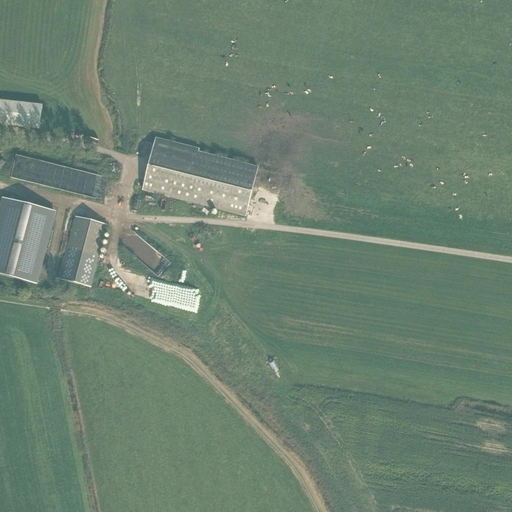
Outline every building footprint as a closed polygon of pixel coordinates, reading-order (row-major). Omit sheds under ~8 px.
[(0,124),(40,129),(42,105),(0,100),(0,124)] [(246,217),(258,168),(198,153),(199,150),(156,139),(143,191),(246,217)] [(53,205),(3,192),(0,203),(0,268),(34,277),(53,205)] [(106,225),(75,217),(59,278),(90,286),(106,225)] [(123,244),(159,274),(171,261),(135,230),(123,244)]
